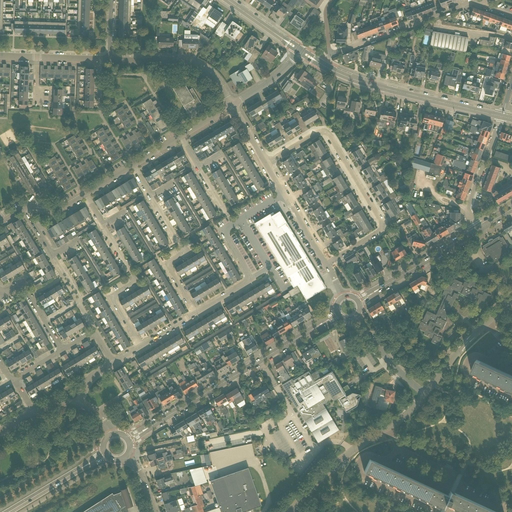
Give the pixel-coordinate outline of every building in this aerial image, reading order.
[(196,11),(203,1),(201,0),(181,0),(195,10),(186,23),(190,26),(193,21),(197,16),(199,13),(196,11)] [(266,6),(266,7),(269,9),(274,2),(270,0),(266,0),(263,4),(266,6)] [(281,7),(276,14),(282,18),(288,9),(290,11),(295,5),(297,2),(298,0),(293,0),(289,7),(284,3),(281,7)] [(314,8),(317,10),(323,0),(316,0),(315,1),(313,0),(305,0),(305,1),(314,8)] [(418,4),(422,15),(427,13),(421,0),(419,0),(421,6),(419,6),(418,4)] [(428,3),(425,4),(424,1),(423,0),(421,0),(427,13),(431,11),(428,3)] [(431,11),(436,10),(433,2),(432,2),(431,0),(428,0),(427,1),(428,3),(431,11)] [(418,4),(416,5),(415,4),(414,2),(412,3),(418,17),(422,15),(418,4)] [(216,24),(217,22),(223,15),(214,9),(213,10),(208,6),(200,18),(197,16),(193,21),(202,27),(208,18),(216,24)] [(304,28),(303,29),(307,32),(308,30),(311,26),(321,13),(317,10),(314,8),(309,15),(305,22),(295,15),(290,23),(299,30),(300,29),(301,28),(301,27),(301,26),(304,28)] [(479,10),(473,8),(470,16),(469,16),(468,13),(465,14),(467,19),(469,19),(471,20),(472,16),(477,17),(479,10)] [(392,27),(398,24),(396,19),(399,18),(399,17),(396,9),(393,10),(389,11),(390,13),(387,14),(392,27)] [(409,9),(404,11),(408,21),(413,18),(410,11),(409,9)] [(485,12),(479,10),(477,17),(482,19),(483,20),(485,12)] [(486,21),(488,22),(491,14),(485,12),(483,20),(482,19),(480,26),(475,25),(475,28),(481,29),(482,27),(483,24),(484,25),(486,21)] [(381,18),(385,29),(392,27),(387,14),(384,15),(383,15),(384,17),(381,18)] [(491,14),(488,22),(495,24),(497,17),(491,14)] [(372,26),(368,27),(371,34),(378,32),(373,19),(372,17),(370,18),(371,20),(370,20),(372,26)] [(381,18),(380,17),(373,19),(378,32),(385,29),(381,18)] [(503,19),(497,17),(495,24),(501,26),(503,19)] [(509,21),(503,19),(501,26),(507,28),(509,21)] [(368,27),(365,28),(362,20),(359,21),(360,22),(359,22),(365,37),(371,34),(368,27)] [(231,21),(228,26),(222,22),(215,31),(222,36),(225,32),(234,39),(239,32),(240,32),(241,31),(240,31),(242,28),(231,21)] [(359,30),(358,30),(352,33),(355,40),(365,37),(359,22),(357,23),(358,25),(357,25),(359,30)] [(347,28),(339,27),(339,36),(336,36),(336,44),(345,44),(346,36),(347,36),(347,28)] [(405,34),(405,38),(405,39),(414,36),(412,31),(405,34)] [(433,31),(430,47),(465,53),(468,38),(433,31)] [(209,40),(206,37),(200,33),(200,40),(206,45),(209,40)] [(183,48),(198,49),(198,40),(198,36),(184,35),(184,40),(184,44),(183,44),(183,48)] [(243,48),(253,55),(248,62),(251,63),(250,64),(252,65),(255,61),(260,54),(255,51),(256,50),(254,48),(259,40),(251,35),(245,45),(243,48)] [(492,47),(495,38),(490,37),(489,41),(480,40),(479,45),(484,46),(485,46),(492,47)] [(159,47),(173,48),(173,44),(177,44),(177,42),(173,42),(173,38),(159,38),(159,47)] [(511,43),(507,42),(508,41),(501,39),(500,43),(505,45),(504,48),(502,47),(502,50),(510,52),(510,50),(511,49),(511,43)] [(371,45),(365,47),(362,60),(367,61),(371,45)] [(261,57),(270,63),(274,59),(276,55),(278,53),(268,47),(261,57)] [(508,62),(510,56),(509,56),(510,52),(502,50),(501,53),(499,53),(497,59),(501,60),(508,62)] [(344,55),(347,63),(356,60),(356,59),(357,58),(358,57),(358,55),(356,55),(354,55),(353,52),(344,55)] [(370,65),(379,68),(381,60),(385,60),(386,56),(379,54),(378,58),(372,57),(370,65)] [(392,59),(389,69),(392,70),(392,71),(396,72),(399,61),(400,58),(393,56),(392,59)] [(500,63),(494,61),(491,60),(490,63),(493,64),(507,68),(508,62),(501,60),(500,63)] [(400,72),(403,72),(405,63),(399,61),(396,72),(400,73),(400,72)] [(420,63),(416,63),(413,62),(410,76),(413,76),(413,78),(415,78),(416,77),(418,68),(418,67),(420,63)] [(420,77),(423,77),(426,64),(420,63),(418,67),(418,68),(416,77),(420,78),(420,77)] [(489,66),(492,67),(498,69),(497,72),(505,74),(507,68),(493,64),(490,63),(489,66)] [(244,84),(252,79),(248,72),(254,69),(252,65),(250,64),(245,67),(246,69),(242,72),(240,69),(230,76),(235,85),(242,81),(244,84)] [(22,67),(21,67),(20,73),(29,74),(29,67),(27,67),(27,65),(22,65),(22,67)] [(429,78),(430,79),(430,80),(435,82),(435,80),(438,81),(440,74),(431,72),(432,69),(429,68),(427,77),(429,78)] [(452,78),(446,76),(444,84),(454,86),(455,82),(457,83),(459,76),(461,76),(463,70),(459,69),(458,71),(455,70),(455,71),(454,70),(452,76),(451,76),(451,77),(452,77),(452,78)] [(297,74),(295,77),(301,81),(299,84),(304,87),(306,84),(312,88),(313,88),(316,84),(313,82),(314,80),(306,74),(307,74),(301,70),(298,74),(297,74)] [(497,72),(492,71),(490,76),(503,80),(503,77),(504,77),(505,74),(497,72)] [(465,89),(469,90),(470,90),(473,78),(473,77),(471,76),(470,76),(469,77),(468,77),(467,78),(466,79),(466,80),(465,80),(462,88),(465,89)] [(474,91),(477,92),(479,83),(476,83),(477,79),(473,78),(470,90),(471,90),(470,91),(474,92),(474,91)] [(499,84),(500,81),(492,79),(491,86),(487,85),(485,94),(491,95),(493,88),(494,89),(495,83),(499,84)] [(183,82),(183,81),(172,88),(183,106),(183,107),(183,106),(188,113),(191,111),(191,110),(197,106),(198,107),(202,105),(192,88),(192,89),(189,91),(183,82)] [(286,84),(286,83),(282,88),(284,90),(283,90),(286,92),(290,87),(291,87),(293,84),(288,81),(286,84)] [(63,87),(55,86),(55,90),(54,90),(54,96),(65,96),(67,96),(67,93),(62,93),(63,87)] [(281,98),(277,91),(271,95),(275,101),(281,98)] [(269,105),(272,103),(274,107),(277,105),(275,101),(271,95),(265,98),(269,105)] [(337,106),(344,108),(345,108),(346,99),(338,98),(337,106)] [(19,105),(19,109),(26,109),(27,105),(28,105),(28,99),(20,99),(19,105)] [(151,99),(143,103),(147,109),(154,105),(157,103),(156,100),(153,102),(151,99)] [(362,114),(358,114),(360,106),(361,104),(360,103),(352,101),(351,109),(348,108),(346,117),(347,117),(348,114),(350,115),(350,112),(354,113),(354,115),(357,116),(356,121),(357,121),(356,124),(360,125),(362,114)] [(253,105),(257,112),(263,108),(259,102),(253,105)] [(154,105),(147,109),(150,116),(158,111),(161,109),(159,106),(156,108),(154,105)] [(253,105),(247,109),(251,116),(257,112),(253,105)] [(365,113),(369,114),(374,115),(376,108),(371,107),(366,106),(365,113)] [(124,110),(122,107),(114,111),(118,117),(126,113),(129,111),(127,108),(124,110)] [(386,128),(387,121),(389,111),(385,110),(385,111),(382,110),(380,119),(377,118),(375,125),(382,126),(382,128),(386,128)] [(393,128),(396,113),(392,113),(393,111),(389,110),(389,111),(387,121),(390,121),(389,128),(393,128)] [(150,116),(154,122),(165,115),(163,112),(160,114),(158,111),(150,116)] [(312,122),(314,120),(315,121),(315,120),(318,118),(314,111),(308,115),(312,122)] [(122,123),(130,119),(133,117),(131,114),(128,116),(126,113),(118,117),(122,123)] [(425,123),(423,128),(423,129),(427,130),(431,115),(425,113),(422,122),(425,123)] [(167,126),(165,123),(168,121),(165,115),(154,122),(161,134),(172,127),(170,124),(167,126)] [(310,124),(310,123),(312,122),(308,115),(302,118),(306,125),(309,123),(310,124)] [(438,116),(431,115),(427,130),(434,131),(438,116)] [(403,117),(401,117),(399,129),(402,130),(403,126),(406,126),(408,117),(403,116),(403,117)] [(409,116),(408,117),(406,126),(405,131),(412,133),(412,132),(413,126),(416,126),(417,121),(414,121),(415,118),(411,118),(411,117),(409,116)] [(437,132),(438,126),(441,127),(443,118),(438,116),(434,131),(433,135),(436,135),(436,132),(437,132)] [(136,123),(134,120),(131,122),(130,119),(122,123),(125,129),(136,123)] [(489,132),(492,125),(483,121),(483,122),(478,120),(478,121),(472,119),(470,125),(476,127),(489,132)] [(454,123),(446,120),(443,129),(451,132),(454,123)] [(228,133),(234,129),(230,122),(224,126),(228,133)] [(300,129),(296,122),(290,126),(294,133),(296,131),(297,132),(297,131),(300,129)] [(292,135),(292,134),(294,133),(290,126),(288,123),(282,126),(279,123),(277,124),(282,133),(285,131),(288,136),(291,134),(292,135)] [(277,131),(278,133),(272,136),(272,137),(276,143),(278,142),(279,143),(279,142),(282,140),(279,135),(282,133),(277,124),(274,126),(277,131)] [(219,129),(223,136),(228,133),(224,126),(219,129)] [(479,136),(487,138),(489,132),(476,127),(475,130),(481,133),(479,136)] [(95,132),(99,138),(106,134),(110,132),(108,129),(105,131),(103,128),(95,132)] [(213,132),(218,139),(223,136),(219,129),(213,132)] [(144,139),(140,131),(136,133),(134,130),(132,132),(133,135),(134,135),(138,142),(144,139)] [(208,135),(212,142),(218,139),(213,132),(208,135)] [(511,136),(500,132),(498,138),(509,142),(511,136)] [(128,133),(126,135),(127,138),(132,146),(138,142),(134,135),(133,135),(130,137),(128,133)] [(231,137),(234,142),(241,137),(238,133),(231,137)] [(274,145),(276,143),(272,137),(272,136),(271,135),(270,133),(264,137),(270,147),(273,145),(274,146),(274,145)] [(102,145),(102,144),(110,140),(113,138),(111,135),(108,137),(106,134),(99,138),(101,142),(100,142),(102,145)] [(76,139),(74,135),(67,140),(70,146),(78,141),(78,142),(81,140),(79,137),(76,139)] [(207,146),(212,142),(208,135),(203,139),(207,146)] [(485,144),(487,138),(479,136),(478,138),(472,136),(470,139),(485,144)] [(124,140),(122,137),(119,139),(126,150),(132,146),(127,138),(124,140)] [(466,141),(471,143),(470,146),(483,150),(485,144),(470,139),(467,138),(466,141)] [(197,142),(201,149),(207,146),(203,139),(197,142)] [(105,151),(106,150),(114,146),(117,144),(115,141),(112,143),(110,140),(102,144),(104,148),(103,148),(105,151)] [(309,146),(311,151),(312,152),(323,146),(321,144),(322,143),(321,144),(319,140),(309,146)] [(74,152),(82,148),(85,146),(83,143),(80,145),(78,142),(78,141),(70,146),(74,152)] [(192,145),(196,152),(201,149),(197,142),(192,145)] [(239,143),(231,147),(235,153),(242,148),(239,143)] [(365,154),(363,149),(360,145),(355,148),(356,151),(352,154),(354,157),(353,157),(353,158),(354,157),(356,160),(362,156),(365,154)] [(109,157),(109,156),(110,156),(117,152),(120,150),(119,147),(116,149),(114,146),(106,150),(108,154),(107,154),(109,157)] [(312,152),(316,158),(312,161),(314,163),(325,157),(323,154),(326,152),(324,149),(325,149),(325,148),(324,149),(323,146),(312,152)] [(470,146),(469,148),(463,146),(462,149),(463,150),(480,156),(483,150),(470,146)] [(88,152),(87,149),(84,151),(82,148),(74,152),(78,158),(88,152)] [(235,153),(238,158),(245,154),(242,148),(235,153)] [(467,155),(466,158),(478,162),(480,156),(463,150),(462,153),(467,155)] [(186,158),(182,151),(176,155),(181,162),(186,158)] [(508,161),(510,155),(495,151),(494,156),(508,161)] [(110,156),(113,162),(124,156),(122,153),(119,155),(117,152),(110,156)] [(22,159),(18,153),(8,159),(10,161),(11,161),(13,164),(22,159)] [(238,158),(241,163),(249,159),(245,154),(238,158)] [(437,154),(433,164),(442,166),(445,157),(437,154)] [(466,158),(457,154),(455,160),(458,161),(461,163),(462,163),(476,168),(478,162),(466,158)] [(176,155),(171,158),(177,167),(182,164),(181,162),(176,155)] [(284,165),(286,168),(286,167),(286,168),(294,163),(289,155),(285,157),(286,160),(283,162),(284,164),(284,165)] [(55,156),(47,161),(51,167),(58,162),(59,163),(62,161),(60,158),(57,160),(55,156)] [(356,160),(357,162),(356,162),(356,163),(357,162),(359,166),(366,162),(362,156),(356,160)] [(321,163),(323,162),(326,168),(333,164),(332,161),(329,158),(326,160),(325,157),(314,163),(315,166),(321,163)] [(165,161),(170,168),(171,171),(177,167),(171,158),(165,161)] [(428,172),(439,175),(442,166),(433,164),(431,163),(425,162),(419,160),(413,158),(411,167),(417,169),(428,172)] [(14,166),(13,167),(15,170),(25,164),(22,159),(13,164),(14,166)] [(90,171),(96,167),(92,160),(88,162),(86,159),(84,160),(85,164),(86,163),(90,171)] [(241,163),(244,169),(252,164),(249,159),(241,163)] [(370,166),(369,167),(362,171),(364,174),(364,175),(364,174),(366,177),(376,171),(373,165),(376,163),(374,160),(369,164),(370,166)] [(160,164),(164,171),(170,168),(165,161),(160,164)] [(466,170),(474,173),(476,168),(462,163),(461,163),(458,161),(456,165),(457,165),(456,167),(464,169),(464,167),(467,169),(466,170)] [(58,162),(51,167),(54,173),(62,169),(65,167),(63,164),(60,166),(59,163),(58,162)] [(80,162),(78,164),(79,167),(84,175),(90,171),(86,163),(85,164),(82,165),(80,162)] [(297,162),(294,163),(286,168),(287,168),(286,168),(288,171),(290,173),(293,171),(295,171),(296,173),(301,170),(297,162)] [(192,167),(189,163),(183,166),(186,171),(192,167)] [(15,170),(16,172),(17,171),(19,174),(28,169),(25,164),(15,170)] [(163,176),(161,173),(164,171),(160,164),(155,168),(159,175),(161,177),(163,176)] [(244,169),(248,174),(255,170),(252,164),(244,169)] [(328,175),(330,174),(337,170),(335,166),(333,164),(326,168),(323,170),(326,176),(323,178),(325,181),(330,178),(328,175)] [(483,189),(492,193),(501,168),(492,165),(483,189)] [(72,168),(78,178),(84,175),(79,167),(76,169),(75,166),(72,168)] [(149,171),(154,178),(159,175),(155,168),(149,171)] [(20,177),(21,180),(31,174),(28,169),(19,174),(20,177)] [(54,173),(58,179),(66,175),(69,173),(67,170),(64,172),(62,169),(54,173)] [(222,175),(219,169),(212,174),(215,179),(222,175)] [(248,174),(251,180),(258,175),(255,170),(248,174)] [(294,181),(296,184),(304,180),(300,174),(303,172),(301,170),(296,173),(298,176),(296,176),(296,177),(293,179),(294,181)] [(144,174),(148,181),(154,178),(149,171),(144,174)] [(366,177),(367,179),(367,180),(369,183),(378,178),(379,181),(387,176),(385,173),(383,175),(380,177),(376,171),(366,177)] [(471,181),(473,176),(459,171),(458,174),(464,176),(463,178),(471,181)] [(173,172),(167,176),(170,180),(175,177),(174,175),(173,172)] [(184,176),(184,177),(181,178),(184,183),(187,182),(194,177),(191,172),(184,176)] [(21,180),(22,182),(23,181),(25,185),(34,179),(31,174),(21,180)] [(62,185),(69,181),(72,179),(71,176),(68,178),(66,175),(58,179),(62,185)] [(226,180),(222,175),(215,179),(218,184),(226,180)] [(251,180),(254,185),(261,180),(258,175),(251,180)] [(344,181),(342,179),(343,179),(343,178),(342,179),(340,175),(333,179),(337,185),(344,181)] [(374,192),(375,192),(376,194),(387,188),(383,182),(389,178),(387,176),(379,181),(381,183),(373,188),(375,191),(374,192)] [(194,177),(187,182),(190,187),(197,183),(194,177)] [(303,187),(303,188),(304,187),(306,190),(311,186),(306,178),(304,180),(296,184),(296,185),(298,188),(298,187),(300,190),(303,187)] [(455,182),(469,187),(471,181),(463,178),(462,181),(456,179),(455,182)] [(27,187),(26,188),(27,190),(37,184),(34,179),(25,185),(27,187)] [(132,190),(133,190),(137,187),(138,189),(139,188),(133,179),(128,183),(132,190)] [(229,185),(226,180),(218,184),(221,190),(229,185)] [(257,190),(265,186),(261,180),(254,185),(257,190)] [(76,185),(74,182),(71,184),(69,181),(62,185),(65,191),(76,185)] [(346,183),(345,184),(344,181),(337,185),(334,187),(338,193),(330,198),(332,201),(335,198),(345,193),(343,190),(347,187),(345,184),(346,184),(346,183)] [(414,183),(414,182),(408,181),(406,191),(412,192),(414,183)] [(459,187),(459,190),(458,191),(466,193),(469,187),(455,182),(454,185),(459,187)] [(127,193),(131,191),(132,192),(134,191),(133,190),(132,190),(128,183),(123,186),(127,193)] [(197,183),(190,187),(193,192),(201,188),(197,183)] [(31,195),(38,190),(39,193),(44,190),(43,188),(40,189),(37,184),(27,190),(29,192),(31,195)] [(232,191),(229,185),(221,190),(225,195),(232,191)] [(456,197),(464,200),(466,193),(458,191),(450,188),(448,187),(443,185),(442,188),(447,190),(445,194),(451,196),(452,192),(457,194),(456,197)] [(493,194),(494,197),(499,205),(511,196),(511,185),(499,193),(498,191),(496,191),(495,192),(493,194)] [(128,195),(127,193),(123,186),(117,189),(122,197),(122,196),(123,198),(128,195)] [(314,196),(316,194),(313,189),(311,186),(306,190),(307,192),(306,193),(303,195),(304,197),(304,198),(306,200),(306,201),(314,196)] [(193,192),(196,198),(204,193),(201,188),(193,192)] [(376,194),(378,197),(377,197),(378,197),(380,200),(388,195),(390,198),(395,195),(394,192),(390,194),(387,188),(376,194)] [(123,198),(122,196),(122,197),(117,189),(112,192),(116,200),(121,197),(122,199),(123,198)] [(235,196),(232,191),(225,195),(228,201),(235,196)] [(111,203),(115,201),(116,202),(117,201),(116,200),(112,192),(106,196),(111,203)] [(196,198),(200,203),(207,199),(204,193),(196,198)] [(344,205),(347,203),(354,199),(353,196),(354,196),(353,196),(351,193),(346,195),(345,193),(335,198),(337,201),(340,199),(344,205)] [(306,201),(308,204),(309,206),(313,204),(315,207),(321,203),(319,199),(318,197),(319,196),(318,195),(317,195),(316,195),(314,196),(306,201)] [(112,205),(111,203),(106,196),(101,199),(105,206),(106,206),(110,204),(111,205),(112,205)] [(231,206),(239,201),(235,196),(228,201),(231,206)] [(177,202),(173,197),(164,203),(167,208),(175,204),(177,202)] [(100,210),(103,208),(106,212),(108,211),(109,211),(106,206),(105,206),(101,199),(95,202),(100,210)] [(200,203),(203,208),(210,204),(207,199),(200,203)] [(356,201),(354,199),(347,203),(351,209),(358,205),(356,202),(357,201),(356,201)] [(146,206),(143,201),(135,205),(139,211),(146,206)] [(384,209),(385,209),(387,211),(393,207),(396,205),(397,205),(395,203),(392,205),(390,201),(383,205),(385,209),(384,209)] [(440,209),(439,206),(438,206),(428,202),(427,207),(434,209),(436,211),(440,209)] [(314,214),(315,217),(316,217),(324,213),(320,207),(323,205),(321,203),(315,207),(316,209),(313,212),(314,214)] [(417,216),(416,214),(415,214),(415,213),(416,213),(415,212),(414,210),(413,208),(410,203),(405,205),(409,211),(408,211),(416,225),(420,223),(416,216),(417,216)] [(170,213),(178,209),(175,204),(167,208),(170,213)] [(203,208),(206,214),(214,209),(210,204),(203,208)] [(140,213),(142,216),(150,211),(146,206),(139,211),(140,213)] [(390,217),(397,213),(393,207),(387,211),(388,214),(387,214),(388,214),(390,217)] [(80,211),(85,219),(89,217),(90,218),(91,217),(86,208),(80,211)] [(170,213),(174,219),(181,214),(178,209),(170,213)] [(206,214),(209,219),(217,215),(214,209),(206,214)] [(348,219),(351,217),(355,223),(355,222),(355,223),(365,217),(361,210),(353,216),(351,213),(346,216),(348,218),(348,219)] [(460,220),(460,213),(452,213),(452,211),(450,211),(450,210),(446,210),(446,215),(447,215),(450,215),(449,219),(460,220)] [(75,215),(79,222),(83,220),(84,221),(85,221),(85,219),(80,211),(75,215)] [(150,211),(142,216),(145,221),(153,217),(150,211)] [(316,217),(316,218),(318,220),(319,222),(323,220),(323,221),(324,220),(326,223),(331,219),(330,216),(329,216),(327,218),(324,213),(316,217)] [(181,214),(174,219),(177,224),(184,220),(181,214)] [(260,224),(258,222),(255,224),(294,288),(297,286),(306,300),(326,288),(314,268),(290,229),(286,222),(282,215),(276,214),(271,217),(260,224)] [(443,224),(449,233),(454,230),(449,221),(447,217),(445,216),(444,214),(439,218),(443,224)] [(79,222),(75,215),(69,218),(75,227),(80,224),(79,222)] [(450,215),(447,215),(447,217),(449,221),(454,230),(460,226),(460,220),(449,219),(450,215)] [(327,225),(325,227),(323,228),(324,230),(325,233),(326,233),(326,234),(334,229),(336,227),(333,222),(338,219),(337,216),(331,219),(326,223),(327,225)] [(449,233),(443,224),(439,218),(436,219),(434,216),(432,217),(439,228),(444,236),(449,233)] [(145,221),(148,227),(156,222),(153,217),(145,221)] [(358,228),(369,222),(365,217),(355,223),(358,228)] [(69,230),(75,227),(69,218),(64,221),(69,230)] [(433,233),(429,227),(423,218),(420,220),(423,226),(425,229),(433,242),(438,239),(434,232),(433,233)] [(14,223),(13,222),(9,225),(13,231),(15,230),(23,225),(20,219),(14,223)] [(180,229),(187,225),(184,220),(177,224),(180,229)] [(59,225),(63,232),(67,230),(68,231),(69,230),(64,221),(59,225)] [(511,237),(511,236),(511,222),(511,221),(503,226),(504,229),(504,232),(507,233),(508,233),(511,237)] [(152,232),(159,227),(156,222),(148,227),(152,232)] [(358,228),(356,230),(358,233),(363,229),(365,233),(366,232),(372,228),(369,222),(358,228)] [(18,235),(26,230),(23,225),(15,230),(18,235)] [(59,237),(64,234),(63,232),(59,225),(53,228),(59,237)] [(183,235),(191,230),(187,225),(180,229),(183,235)] [(432,228),(435,232),(434,232),(438,239),(444,236),(439,228),(437,229),(434,225),(432,226),(433,227),(432,228)] [(202,230),(200,231),(203,237),(205,235),(212,231),(209,226),(202,230)] [(428,245),(433,242),(425,229),(423,226),(420,229),(422,231),(420,232),(428,245)] [(127,233),(123,227),(116,232),(119,237),(127,233)] [(152,232),(155,237),(162,233),(159,227),(152,232)] [(57,238),(59,237),(53,228),(48,231),(52,239),(56,237),(57,238)] [(333,237),(334,236),(336,239),(343,235),(340,229),(335,232),(334,229),(326,234),(328,237),(329,239),(333,237)] [(29,236),(26,230),(18,235),(22,240),(29,236)] [(95,230),(88,234),(91,239),(98,234),(95,230)] [(205,235),(208,240),(215,236),(212,231),(205,235)] [(133,243),(127,233),(119,237),(126,247),(133,243)] [(166,238),(162,233),(155,237),(158,243),(166,238)] [(9,242),(4,234),(0,236),(0,240),(3,245),(9,242)] [(98,234),(91,239),(94,244),(101,239),(98,234)] [(339,248),(341,251),(347,247),(345,244),(344,245),(342,242),(346,239),(345,236),(343,235),(336,239),(337,242),(333,244),(334,247),(335,250),(336,249),(336,250),(339,248)] [(29,236),(22,240),(25,246),(33,241),(29,236)] [(208,240),(211,246),(218,242),(215,236),(208,240)] [(507,244),(503,237),(501,238),(499,236),(491,241),(501,258),(507,254),(503,247),(507,244)] [(158,243),(161,248),(169,243),(166,238),(158,243)] [(101,239),(94,244),(96,248),(104,244),(101,239)] [(424,245),(425,243),(422,240),(420,241),(411,239),(410,244),(412,245),(412,246),(415,247),(415,249),(417,250),(424,245)] [(36,246),(33,241),(25,246),(28,251),(36,246)] [(482,250),(485,254),(487,257),(491,254),(495,261),(501,258),(491,241),(483,246),(484,248),(482,250)] [(218,242),(211,246),(212,246),(209,247),(212,253),(213,252),(222,247),(218,242)] [(129,253),(136,248),(133,243),(126,247),(129,253)] [(96,248),(99,253),(107,249),(104,244),(96,248)] [(395,261),(407,254),(402,245),(396,249),(397,250),(392,253),(392,254),(391,254),(395,261)] [(40,253),(39,252),(36,246),(28,251),(32,256),(30,257),(31,259),(40,253)] [(216,258),(218,257),(225,252),(222,247),(213,252),(216,258)] [(139,253),(136,248),(129,253),(132,258),(139,253)] [(107,249),(99,253),(102,258),(110,253),(107,249)] [(207,262),(206,260),(202,252),(196,256),(201,263),(200,263),(202,265),(207,262)] [(225,252),(218,257),(221,262),(228,258),(225,252)] [(40,253),(31,259),(32,260),(33,260),(36,265),(38,264),(46,259),(43,254),(41,255),(40,253)] [(110,253),(102,258),(105,263),(112,258),(110,253)] [(135,264),(143,259),(139,253),(132,258),(135,264)] [(344,259),(345,261),(347,265),(351,263),(351,264),(357,262),(357,259),(354,255),(353,254),(344,259)] [(71,266),(79,261),(76,256),(68,260),(71,266)] [(196,256),(191,259),(195,266),(200,263),(201,263),(196,256)] [(382,269),(383,269),(381,265),(382,265),(380,261),(381,261),(378,256),(373,258),(370,260),(372,264),(377,272),(380,271),(383,270),(382,269)] [(112,258),(105,263),(108,267),(115,263),(112,258)] [(228,258),(221,262),(224,267),(231,263),(228,258)] [(42,269),(49,264),(46,259),(38,264),(42,269)] [(154,259),(147,263),(150,268),(157,264),(154,259)] [(185,262),(190,269),(195,266),(191,259),(185,262)] [(19,272),(25,269),(20,261),(15,264),(19,272)] [(75,271),(82,267),(79,261),(71,266),(75,271)] [(185,273),(190,269),(185,262),(180,265),(185,273)] [(363,267),(369,277),(372,275),(373,276),(375,275),(375,274),(371,266),(372,265),(370,262),(363,267)] [(115,263),(108,267),(111,272),(118,268),(115,263)] [(224,267),(227,273),(234,268),(231,263),(224,267)] [(14,275),(19,272),(15,264),(9,268),(14,275)] [(52,270),(49,264),(42,269),(45,274),(52,270)] [(153,274),(160,270),(157,264),(150,268),(153,274)] [(5,267),(7,269),(4,271),(9,279),(14,275),(9,268),(8,265),(5,267)] [(180,265),(175,268),(179,276),(185,273),(180,265)] [(78,276),(85,272),(82,267),(75,271),(78,276)] [(355,271),(356,272),(353,274),(354,275),(358,283),(359,282),(359,283),(363,281),(363,280),(365,279),(363,276),(365,275),(360,267),(355,271)] [(111,272),(114,277),(121,272),(118,268),(111,272)] [(234,268),(227,273),(222,276),(223,278),(226,276),(228,279),(231,278),(238,274),(234,268)] [(45,274),(48,280),(56,275),(52,270),(45,274)] [(160,270),(153,274),(156,279),(163,275),(160,270)] [(4,271),(0,273),(0,277),(3,282),(9,279),(4,271)] [(81,282),(88,277),(85,272),(78,276),(81,282)] [(231,278),(234,283),(241,279),(238,274),(231,278)] [(156,279),(160,284),(166,280),(163,275),(156,279)] [(84,287),(92,283),(88,277),(81,282),(84,287)] [(427,279),(422,277),(421,277),(415,280),(418,285),(420,288),(421,284),(425,286),(427,279)] [(457,294),(458,292),(461,294),(468,297),(467,299),(476,303),(475,305),(482,309),(486,302),(488,303),(491,295),(482,291),(477,288),(476,290),(474,289),(478,282),(468,277),(466,282),(464,281),(463,284),(450,278),(442,294),(445,295),(441,303),(451,307),(455,298),(456,299),(458,295),(457,294)] [(222,286),(217,278),(212,282),(216,289),(222,286)] [(160,284),(163,290),(170,286),(166,280),(160,284)] [(418,288),(416,286),(418,285),(415,280),(409,284),(413,291),(418,288)] [(274,291),(277,289),(273,282),(270,284),(268,281),(263,284),(267,291),(272,288),(274,291)] [(216,289),(212,282),(207,285),(211,292),(216,289)] [(88,293),(95,288),(92,283),(84,287),(88,293)] [(263,284),(261,285),(258,287),(262,295),(267,291),(263,284)] [(62,296),(61,294),(64,292),(60,285),(54,288),(59,296),(61,300),(65,306),(67,304),(65,301),(63,296),(62,296)] [(206,296),(201,288),(199,285),(194,288),(200,299),(206,296)] [(211,292),(207,285),(201,288),(206,296),(211,292)] [(151,293),(146,286),(141,289),(145,296),(151,293)] [(163,290),(166,295),(173,291),(170,286),(163,290)] [(291,297),(300,291),(297,286),(293,289),(288,292),(289,293),(290,296),(291,297)] [(262,295),(258,287),(252,291),(257,298),(262,295)] [(53,299),(59,296),(54,288),(49,292),(53,299)] [(188,291),(195,302),(200,299),(194,288),(188,291)] [(140,299),(145,296),(141,289),(136,292),(140,299)] [(166,295),(169,300),(176,296),(173,291),(166,295)] [(252,291),(250,292),(247,294),(251,301),(257,298),(252,291)] [(404,303),(402,298),(397,291),(391,295),(398,307),(402,305),(402,304),(404,303)] [(53,299),(49,292),(43,295),(48,302),(50,305),(55,302),(53,299)] [(92,296),(95,301),(102,297),(99,292),(92,296)] [(136,292),(130,295),(135,303),(140,299),(136,292)] [(251,301),(247,294),(242,297),(246,304),(251,301)] [(48,302),(43,295),(38,298),(42,306),(48,302)] [(125,298),(129,306),(131,309),(137,306),(135,303),(130,295),(125,298)] [(391,311),(395,309),(398,307),(391,295),(385,299),(388,302),(389,305),(388,306),(391,311)] [(169,300),(172,306),(179,302),(176,296),(169,300)] [(102,297),(95,301),(98,307),(105,303),(102,297)] [(242,297),(240,298),(236,300),(241,307),(246,304),(242,297)] [(125,298),(120,302),(124,309),(129,306),(125,298)] [(24,300),(16,304),(19,310),(27,305),(24,300)] [(235,311),(241,307),(236,300),(231,303),(235,311)] [(172,306),(176,311),(183,307),(179,302),(172,306)] [(385,312),(379,302),(372,307),(377,313),(381,311),(382,314),(385,312)] [(105,303),(98,307),(101,312),(108,308),(105,303)] [(235,311),(231,303),(225,307),(230,314),(235,311)] [(431,342),(438,345),(442,336),(438,334),(440,330),(442,330),(447,319),(446,318),(451,307),(441,303),(436,315),(427,311),(423,320),(422,320),(418,329),(424,332),(423,335),(432,339),(431,342)] [(22,315),(30,311),(27,305),(19,310),(22,315)] [(303,310),(300,306),(298,307),(305,319),(311,315),(307,308),(303,310)] [(176,311),(179,316),(186,312),(183,307),(176,311)] [(294,316),(291,311),(289,307),(286,309),(288,313),(285,315),(287,320),(288,319),(293,327),(298,323),(294,316)] [(298,323),(305,319),(298,307),(295,309),(297,314),(294,316),(298,323)] [(371,317),(372,316),(377,313),(372,307),(367,310),(371,317)] [(108,308),(101,312),(104,317),(111,313),(108,308)] [(225,317),(221,309),(216,312),(220,320),(225,317)] [(33,316),(30,311),(22,315),(26,321),(33,316)] [(280,319),(283,323),(282,324),(286,331),(292,327),(287,320),(285,315),(282,311),(279,312),(282,317),(281,317),(280,317),(280,319)] [(161,322),(167,319),(162,312),(157,315),(161,322)] [(215,323),(220,320),(216,312),(210,316),(215,323)] [(105,318),(108,323),(115,319),(111,313),(104,317),(105,318)] [(161,322),(157,315),(151,318),(156,326),(161,322)] [(8,316),(2,320),(7,327),(12,324),(8,316)] [(29,326),(36,321),(33,316),(26,321),(29,326)] [(210,326),(215,323),(210,316),(205,319),(210,326)] [(83,324),(86,322),(83,317),(75,322),(79,329),(85,326),(83,324)] [(268,325),(271,330),(270,331),(274,338),(280,334),(272,321),(270,317),(267,319),(271,324),(268,325)] [(156,326),(151,318),(146,321),(150,329),(156,326)] [(115,319),(108,323),(111,328),(118,324),(115,319)] [(204,329),(210,326),(205,319),(200,322),(204,329)] [(280,334),(286,331),(282,324),(278,326),(275,320),(272,321),(280,334)] [(32,331),(40,327),(36,321),(29,326),(32,331)] [(135,328),(140,335),(145,332),(141,325),(139,321),(133,324),(135,328)] [(150,329),(146,321),(141,325),(145,332),(150,329)] [(74,333),(79,329),(75,322),(69,325),(74,333)] [(199,333),(204,329),(200,322),(194,325),(199,333)] [(118,324),(111,328),(114,334),(121,329),(118,324)] [(68,336),(74,333),(69,325),(64,328),(68,336)] [(189,329),(194,336),(199,333),(194,325),(189,329)] [(35,337),(43,332),(40,327),(32,331),(35,337)] [(58,332),(60,335),(63,339),(68,336),(64,328),(58,332)] [(217,336),(219,339),(221,342),(224,340),(234,335),(230,328),(217,336)] [(114,334),(117,339),(124,335),(121,329),(114,334)] [(189,329),(184,332),(188,339),(194,336),(189,329)] [(9,331),(4,335),(7,341),(13,337),(9,331)] [(38,342),(46,338),(43,332),(35,337),(38,342)] [(269,335),(267,332),(261,336),(267,346),(275,341),(274,338),(271,334),(269,335)] [(184,342),(179,334),(174,338),(179,345),(184,342)] [(253,351),(257,349),(253,342),(252,343),(247,334),(243,336),(253,351)] [(117,339),(121,344),(127,340),(124,335),(117,339)] [(253,351),(243,336),(240,338),(245,347),(244,347),(248,354),(253,351)] [(43,347),(46,345),(49,343),(46,338),(38,342),(41,348),(43,347)] [(169,341),(173,348),(179,345),(174,338),(169,341)] [(339,341),(346,356),(352,354),(345,339),(339,341)] [(124,350),(131,345),(127,340),(121,344),(118,346),(121,351),(124,350)] [(209,340),(201,346),(204,352),(213,346),(211,341),(210,342),(209,340)] [(101,353),(100,351),(98,352),(95,346),(92,348),(88,341),(85,342),(94,357),(101,353)] [(163,344),(168,351),(173,348),(169,341),(163,344)] [(27,361),(33,357),(28,350),(25,352),(23,347),(19,342),(17,343),(20,349),(23,353),(27,361)] [(85,342),(82,344),(87,352),(84,353),(88,361),(94,357),(85,342)] [(158,347),(163,355),(168,351),(163,344),(158,347)] [(315,351),(311,344),(305,347),(312,359),(315,363),(317,362),(314,356),(320,353),(318,349),(315,351)] [(81,355),(77,347),(74,349),(83,364),(88,361),(84,353),(81,355)] [(153,350),(157,358),(163,355),(158,347),(153,350)] [(303,358),(306,363),(310,361),(312,359),(305,347),(300,351),(304,358),(303,358)] [(12,354),(8,348),(6,350),(16,367),(22,364),(17,357),(17,356),(16,354),(14,355),(12,354)] [(74,349),(71,351),(76,358),(73,360),(77,367),(83,364),(74,349)] [(229,350),(228,349),(224,352),(219,354),(222,358),(224,362),(225,361),(228,366),(231,364),(240,359),(236,352),(231,354),(229,350)] [(9,361),(6,363),(11,371),(16,367),(6,350),(3,351),(9,361)] [(148,354),(152,361),(157,358),(153,350),(148,354)] [(298,360),(297,359),(293,352),(290,354),(282,359),(283,360),(287,367),(290,372),(296,368),(297,367),(296,366),(295,365),(294,365),(292,362),(294,360),(295,361),(297,362),(298,361),(298,360)] [(22,364),(27,361),(23,353),(17,356),(17,357),(22,364)] [(70,361),(66,354),(63,356),(72,371),(77,367),(73,360),(70,361)] [(142,357),(147,364),(152,361),(148,354),(142,357)] [(65,365),(62,366),(67,374),(72,371),(63,356),(61,357),(65,365)] [(142,357),(137,360),(141,368),(147,364),(142,357)] [(224,371),(229,367),(228,366),(225,361),(224,362),(222,358),(218,360),(224,371)] [(215,367),(219,374),(224,371),(218,360),(214,363),(215,366),(215,367)] [(283,360),(274,366),(280,376),(278,377),(281,383),(292,376),(290,372),(287,367),(283,360)] [(511,375),(477,360),(471,372),(511,390),(511,375)] [(196,366),(204,380),(209,378),(205,371),(203,372),(199,364),(198,365),(196,362),(194,363),(196,366)] [(205,371),(209,378),(214,374),(211,368),(209,369),(206,362),(202,364),(206,370),(205,371)] [(63,376),(59,368),(56,370),(52,363),(49,364),(58,379),(63,376)] [(196,377),(199,383),(204,380),(196,366),(194,363),(194,364),(194,363),(190,365),(190,364),(187,365),(189,367),(193,374),(195,373),(197,376),(196,377)] [(49,364),(46,366),(51,373),(48,375),(52,382),(58,379),(49,364)] [(331,371),(328,366),(319,371),(320,372),(323,376),(331,371)] [(193,374),(189,367),(186,369),(192,378),(194,377),(193,374)] [(114,373),(118,378),(126,374),(122,368),(114,373)] [(45,377),(41,369),(38,371),(47,386),(52,382),(48,375),(45,377)] [(38,371),(35,372),(40,380),(37,382),(41,389),(47,386),(38,371)] [(289,397),(289,398),(290,398),(290,399),(291,399),(299,413),(300,412),(318,442),(338,430),(325,408),(326,408),(326,407),(325,406),(324,406),(322,403),(332,398),(333,401),(338,398),(346,412),(357,406),(360,395),(352,393),(347,386),(342,388),(335,376),(335,375),(335,374),(334,374),(333,374),(332,371),(331,372),(331,371),(323,376),(315,381),(312,377),(309,371),(298,377),(298,376),(292,380),(292,379),(283,385),(290,397),(289,397)] [(320,372),(312,377),(315,381),(323,376),(320,372)] [(121,384),(129,379),(126,374),(118,378),(121,384)] [(180,376),(182,378),(183,381),(189,391),(198,386),(194,379),(187,383),(186,380),(183,375),(180,376)] [(34,383),(30,376),(27,377),(36,392),(41,389),(37,382),(34,383)] [(26,391),(28,396),(30,395),(31,395),(36,392),(27,377),(25,379),(29,386),(26,388),(28,390),(26,391)] [(131,391),(139,386),(137,383),(133,386),(129,379),(121,384),(125,390),(129,388),(131,391)] [(181,388),(185,394),(189,391),(183,381),(182,381),(183,382),(179,384),(181,387),(181,388)] [(180,395),(173,383),(168,386),(170,391),(175,398),(180,395)] [(159,398),(163,405),(168,402),(161,389),(159,385),(156,387),(161,396),(159,398)] [(274,402),(277,400),(272,391),(269,392),(265,385),(258,389),(264,399),(266,398),(270,396),(274,402)] [(383,400),(392,402),(394,392),(385,390),(385,391),(382,390),(382,388),(376,386),(369,406),(376,408),(377,405),(376,404),(379,394),(380,394),(384,395),(383,400)] [(168,402),(175,398),(170,391),(167,393),(164,387),(161,389),(168,402)] [(10,398),(16,395),(11,388),(6,391),(10,398)] [(241,395),(237,388),(229,393),(236,404),(244,400),(241,395)] [(258,389),(251,394),(248,396),(254,405),(257,403),(262,400),(264,399),(258,389)] [(5,402),(10,398),(6,391),(0,394),(5,402)] [(156,403),(158,401),(156,396),(153,398),(149,392),(146,394),(154,408),(158,406),(156,403)] [(237,410),(237,406),(237,405),(236,404),(229,393),(225,396),(227,401),(228,401),(229,403),(232,408),(234,407),(236,411),(237,410)] [(143,396),(144,397),(141,398),(144,403),(146,408),(149,407),(150,410),(154,408),(146,394),(143,396)] [(223,404),(227,401),(225,396),(223,394),(219,397),(221,400),(219,402),(221,405),(223,409),(225,414),(226,419),(230,417),(229,416),(228,413),(223,404)] [(219,397),(214,399),(219,407),(221,409),(221,410),(220,410),(222,415),(225,414),(223,409),(221,405),(219,402),(221,400),(219,397)] [(139,404),(136,400),(133,401),(133,402),(142,418),(147,414),(143,407),(144,406),(141,402),(139,404)] [(131,403),(133,407),(135,410),(129,413),(135,422),(142,418),(133,402),(131,403)] [(212,412),(208,406),(203,409),(211,422),(214,421),(210,414),(212,412)] [(204,418),(207,423),(209,426),(212,424),(211,422),(203,409),(198,412),(202,419),(204,418)] [(198,428),(200,430),(202,429),(198,422),(200,420),(196,413),(191,416),(198,428)] [(191,416),(185,419),(190,426),(192,425),(195,430),(198,428),(191,416)] [(188,427),(184,420),(179,424),(186,437),(190,436),(185,429),(188,427)] [(175,428),(170,431),(173,436),(180,432),(183,437),(186,437),(179,424),(173,427),(175,428)] [(299,476),(300,477),(304,480),(328,452),(324,448),(299,476)] [(174,457),(175,460),(183,458),(181,450),(176,451),(177,454),(176,454),(177,457),(174,457)] [(155,453),(147,455),(149,461),(168,456),(168,455),(167,452),(156,455),(155,453)] [(149,461),(151,467),(168,462),(173,460),(171,454),(168,455),(168,456),(149,461)] [(448,485),(444,494),(370,459),(364,472),(442,508),(444,503),(463,511),(496,511),(454,493),(456,489),(448,485)] [(195,486),(204,483),(199,468),(190,470),(195,486)] [(244,511),(261,507),(247,468),(210,481),(220,511),(244,511)] [(158,488),(169,484),(170,488),(175,487),(171,476),(164,479),(163,478),(156,480),(158,488)] [(203,495),(200,485),(196,487),(195,487),(198,496),(199,498),(202,507),(204,506),(200,496),(203,495)] [(203,511),(202,507),(199,498),(198,496),(195,487),(188,488),(193,501),(194,504),(191,505),(192,507),(193,510),(191,510),(191,511),(203,511)] [(122,511),(120,509),(126,506),(126,509),(133,506),(127,488),(120,490),(121,492),(114,495),(112,493),(83,511),(122,511)] [(164,501),(170,499),(167,492),(161,494),(164,501)] [(180,505),(178,500),(172,502),(164,504),(166,510),(174,508),(174,507),(180,505)]
